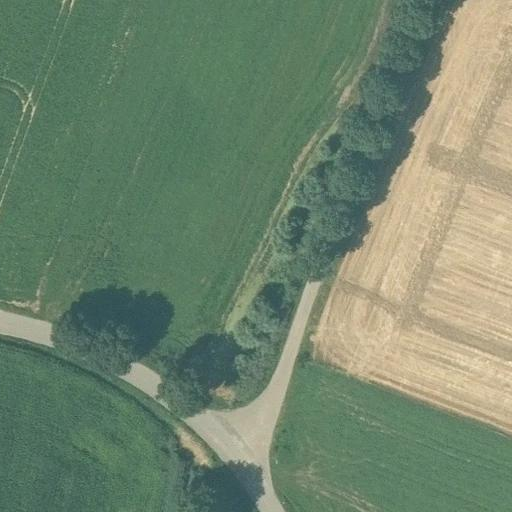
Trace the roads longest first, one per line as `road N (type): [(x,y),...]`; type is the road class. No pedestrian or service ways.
road 1 (unclassified): [(430,0),(277,389),(237,451)]
road 2 (tertiary): [(237,451),(207,416),(90,347),(0,318)]
